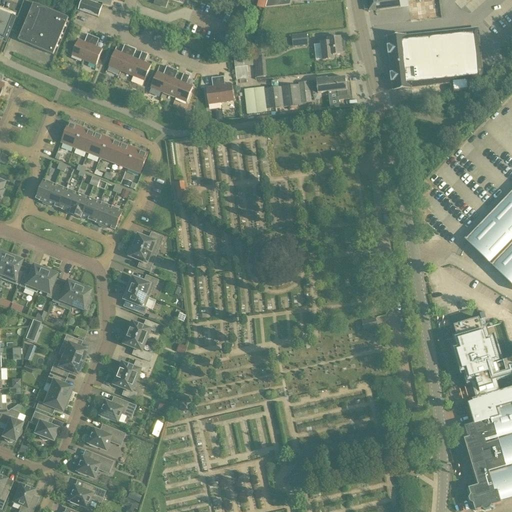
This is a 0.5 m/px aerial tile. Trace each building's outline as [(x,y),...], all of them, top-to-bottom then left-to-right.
[(84,0),(82,0),(78,11),(98,18),(102,6),(84,0)] [(258,0),(257,7),(264,9),(266,0),(258,0)] [(291,0),(267,0),(265,8),(290,6),(291,0)] [(366,0),(368,13),(400,9),(398,0),(366,0)] [(456,0),(455,1),(462,8),(466,4),(472,10),(482,0),(456,0)] [(68,19),(33,4),(18,41),(53,55),(68,19)] [(15,18),(0,11),(0,39),(5,42),(15,18)] [(390,64),(475,55),(472,30),(406,37),(406,35),(386,37),(386,38),(387,38),(388,47),(387,47),(388,55),(389,55),(390,64)] [(292,36),(293,48),(308,46),(307,34),(292,36)] [(88,35),(84,43),(78,40),(71,56),(84,61),(94,37),(88,35)] [(94,37),(84,61),(96,66),(102,50),(96,48),(99,40),(94,37)] [(328,39),(328,42),(320,43),(322,62),(335,60),(334,56),(342,55),(342,53),(345,53),(343,40),(340,40),(340,38),(328,39)] [(124,46),(121,54),(115,51),(108,67),(121,72),(130,48),(124,46)] [(136,50),(130,48),(121,72),(133,77),(142,53),(138,61),(133,58),(136,50)] [(148,55),(142,53),(133,77),(144,82),(151,66),(144,63),(148,55)] [(233,57),(235,68),(253,66),(252,55),(233,57)] [(478,81),(475,55),(390,64),(391,74),(390,74),(391,82),(392,82),(393,91),(392,91),(392,92),(411,90),(411,88),(463,83),(464,93),(464,94),(470,93),(469,82),(478,81)] [(266,77),(265,60),(255,61),(257,78),(266,77)] [(166,67),(163,75),(157,73),(150,89),(162,93),(172,69),(166,67)] [(172,69),(162,93),(174,98),(184,74),(180,82),(175,80),(178,72),(172,69)] [(184,74),(174,98),(186,103),(193,87),(187,85),(190,77),(184,74)] [(232,85),(225,86),(224,77),(218,78),(221,104),(234,102),(232,85)] [(211,79),(213,88),(206,89),(208,106),(221,104),(218,78),(211,79)] [(350,83),(345,84),(344,78),(327,80),(327,79),(316,80),(318,94),(328,93),(337,92),(338,101),(352,100),(350,83)] [(315,94),(313,82),(298,84),(298,85),(264,90),(267,110),(302,106),(301,104),(311,103),(310,95),(315,94)] [(75,148),(82,128),(77,126),(77,127),(69,124),(61,143),(75,148)] [(82,128),(75,148),(87,153),(94,134),(87,131),(87,130),(82,128)] [(94,134),(87,153),(101,158),(108,138),(103,136),(103,137),(94,134)] [(114,140),(108,138),(101,158),(113,163),(121,144),(113,141),(114,140)] [(129,148),(121,144),(113,163),(127,169),(135,149),(129,147),(129,148)] [(140,151),(135,149),(127,169),(140,174),(148,155),(139,152),(140,151)] [(66,167),(59,164),(57,170),(64,173),(66,167)] [(77,170),(76,171),(80,172),(84,174),(84,172),(86,168),(78,165),(77,170)] [(113,176),(105,173),(103,179),(111,181),(113,176)] [(100,180),(93,177),(91,183),(98,186),(100,180)] [(47,206),(55,186),(43,181),(36,200),(43,203),(43,204),(47,206)] [(175,183),(178,200),(186,199),(184,182),(175,183)] [(65,190),(55,186),(47,206),(51,207),(52,206),(58,209),(65,190)] [(122,189),(115,186),(113,192),(120,195),(122,189)] [(65,190),(58,209),(66,212),(65,213),(68,214),(76,194),(65,190)] [(511,192),(465,241),(511,286),(511,192)] [(76,194),(68,214),(79,219),(87,199),(76,194)] [(99,203),(87,199),(79,219),(84,221),(85,219),(92,222),(99,203)] [(99,203),(92,222),(99,225),(99,226),(103,228),(111,208),(99,203)] [(122,212),(111,208),(103,228),(107,229),(107,228),(115,231),(122,212)] [(138,236),(134,247),(156,256),(163,238),(151,234),(149,240),(138,236)] [(156,256),(134,247),(129,258),(140,262),(138,268),(150,273),(156,256)] [(0,279),(0,280),(10,256),(4,253),(3,254),(0,253),(0,279)] [(16,258),(10,256),(0,280),(17,286),(22,272),(18,270),(21,262),(16,259),(16,258)] [(36,294),(37,291),(45,270),(39,267),(38,268),(33,266),(29,275),(24,273),(19,287),(36,294)] [(51,272),(45,270),(37,291),(47,295),(46,298),(52,300),(58,289),(59,287),(53,284),(56,276),(51,273),(51,272)] [(133,278),(128,289),(149,297),(153,287),(155,288),(158,281),(146,276),(144,283),(133,278)] [(58,289),(52,300),(52,302),(58,305),(57,307),(69,311),(71,306),(71,307),(79,285),(73,283),(72,284),(67,282),(63,291),(58,289)] [(85,288),(79,285),(71,307),(82,311),(83,310),(87,312),(91,302),(87,300),(90,291),(85,289),(85,288)] [(149,297),(128,289),(124,300),(135,305),(133,311),(144,316),(147,309),(145,308),(149,297)] [(0,306),(8,310),(10,303),(0,298),(0,306)] [(10,310),(20,314),(23,308),(12,304),(10,310)] [(37,314),(34,320),(39,322),(43,324),(47,314),(41,311),(39,315),(37,314)] [(511,360),(503,364),(494,335),(489,337),(486,327),(481,328),(478,318),(453,326),(456,336),(451,337),(454,347),(452,348),(460,376),(463,375),(466,386),(471,384),(475,399),(471,400),(472,402),(467,403),(473,424),(464,427),(468,440),(466,441),(479,485),(468,489),(474,511),(501,504),(500,501),(511,497),(511,360)] [(375,319),(361,322),(363,331),(377,328),(375,319)] [(39,322),(34,320),(33,320),(30,327),(31,327),(29,333),(38,336),(42,328),(38,326),(39,322)] [(132,323),(128,334),(124,345),(135,349),(132,355),(149,362),(151,355),(142,352),(151,331),(155,333),(158,326),(146,321),(143,327),(132,323)] [(72,336),(84,340),(87,332),(75,328),(72,336)] [(63,356),(83,364),(86,356),(84,355),(86,351),(76,347),(78,341),(65,336),(58,355),(63,356)] [(14,348),(13,360),(22,360),(22,348),(14,348)] [(26,352),(23,361),(28,363),(31,354),(26,352)] [(83,364),(63,356),(60,363),(54,361),(50,372),(63,378),(65,371),(76,375),(78,371),(80,372),(83,364)] [(122,363),(118,374),(114,385),(125,390),(122,396),(134,401),(137,394),(132,392),(140,371),(147,374),(150,367),(136,362),(133,368),(122,363)] [(22,371),(31,375),(34,367),(25,364),(22,371)] [(63,378),(50,372),(45,384),(51,386),(48,393),(68,401),(71,393),(69,392),(71,389),(60,384),(63,378)] [(68,401),(48,393),(43,404),(38,402),(35,410),(48,415),(51,408),(61,412),(63,408),(65,409),(68,401)] [(131,418),(136,407),(114,398),(111,404),(105,401),(100,416),(102,416),(101,418),(109,421),(109,420),(117,423),(121,414),(131,418)] [(7,412),(0,417),(0,423),(6,426),(2,437),(4,438),(3,439),(5,441),(7,443),(9,443),(12,443),(12,442),(14,442),(16,437),(17,438),(19,436),(21,434),(21,432),(21,429),(20,429),(22,424),(15,422),(19,413),(10,410),(7,412)] [(39,436),(38,437),(41,440),(44,441),(47,441),(47,440),(52,442),(57,429),(46,425),(49,418),(34,412),(29,424),(37,427),(34,434),(39,436)] [(157,438),(163,423),(156,420),(150,435),(157,438)] [(121,447),(125,435),(103,426),(100,432),(94,429),(88,444),(90,444),(90,446),(97,449),(98,448),(106,451),(109,442),(121,447)] [(78,474),(86,477),(87,476),(94,479),(98,470),(109,474),(113,463),(91,454),(89,460),(83,457),(77,471),(79,472),(78,474)] [(10,487),(4,485),(6,479),(0,476),(0,510),(1,510),(10,487)] [(69,501),(71,502),(70,503),(78,507),(79,505),(87,508),(90,499),(101,504),(106,492),(83,483),(81,489),(75,487),(69,501)] [(21,506),(18,511),(32,511),(38,498),(32,496),(34,490),(20,485),(13,502),(21,506)] [(126,511),(125,511),(133,511),(137,504),(130,501),(126,511)]
